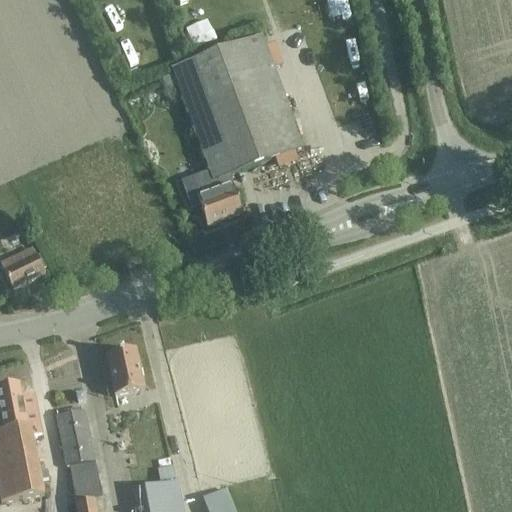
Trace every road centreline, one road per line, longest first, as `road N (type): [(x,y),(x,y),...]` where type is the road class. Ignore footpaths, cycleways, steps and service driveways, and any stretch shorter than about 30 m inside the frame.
road 1 (tertiary): [(0,336),(35,331),(460,182)]
road 2 (unclassified): [(460,182),(414,0)]
